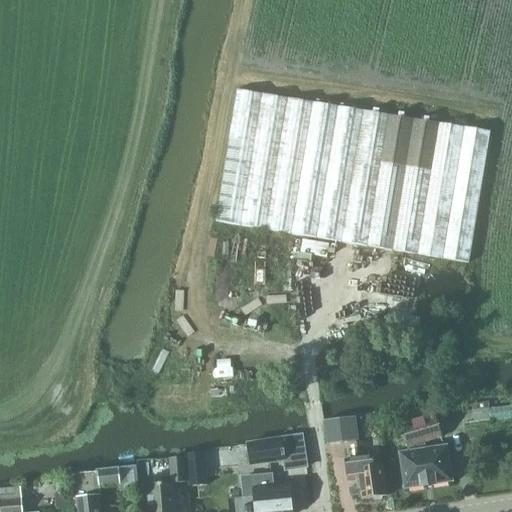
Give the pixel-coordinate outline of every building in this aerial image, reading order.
[(215,223),(468,264),(489,133),(236,91),(215,223)] [(460,285),(460,284),(459,277),(455,272),(450,267),(443,265),(436,266),(429,269),(425,275),(423,278),(422,282),(423,289),(425,294),(427,297),(430,299),(433,301),(440,303),(448,302),(451,300),(455,297),(459,291),(460,285)] [(421,320),(389,311),(386,324),(417,333),(421,320)] [(356,417),(324,421),(327,445),(357,442),(359,442),(356,417)] [(452,482),(446,447),(424,450),(423,445),(441,439),(434,417),(402,428),(409,449),(412,448),(413,452),(400,454),(405,489),(452,482)] [(309,436),(247,446),(250,466),(291,460),(293,469),(314,466),(312,456),(309,436)] [(349,460),(345,461),(348,482),(357,481),(358,488),(358,489),(361,489),(362,495),(362,500),(372,498),(375,501),(381,500),(383,497),(386,496),(383,467),(374,468),(373,457),(356,459),(349,460)] [(163,486),(171,485),(184,484),(181,459),(168,460),(170,478),(162,479),(163,486)] [(136,468),(119,470),(120,484),(121,494),(139,491),(136,468)] [(207,486),(205,469),(187,470),(189,487),(207,486)] [(78,501),(79,511),(101,511),(100,497),(101,497),(100,487),(120,484),(119,470),(72,476),(74,501),(78,501)] [(272,476),(243,479),(244,498),(254,497),(255,511),(292,511),(290,485),(273,487),(272,476)] [(66,495),(65,483),(57,484),(58,495),(66,495)] [(173,511),(171,485),(163,486),(149,487),(151,511),(173,511)] [(21,511),(19,488),(0,490),(0,511),(21,511)] [(358,488),(349,489),(350,497),(362,495),(361,489),(360,489),(358,489),(358,488)]
